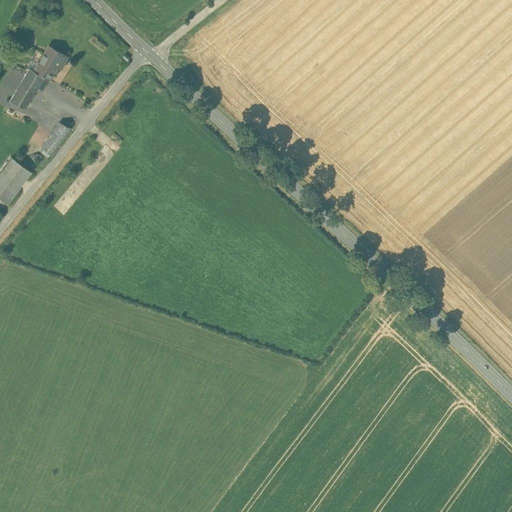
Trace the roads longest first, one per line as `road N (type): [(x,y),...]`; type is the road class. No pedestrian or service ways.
road 1 (tertiary): [(511,396),(149,55)]
road 2 (unclassified): [(0,230),(149,55)]
